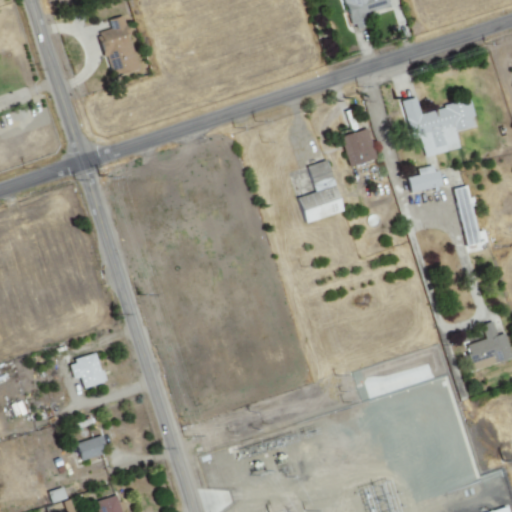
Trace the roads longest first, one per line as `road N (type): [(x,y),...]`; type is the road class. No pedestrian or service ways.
road 1 (residential): [(0,190),(511,22)]
road 2 (tertiary): [(31,0),(193,511)]
